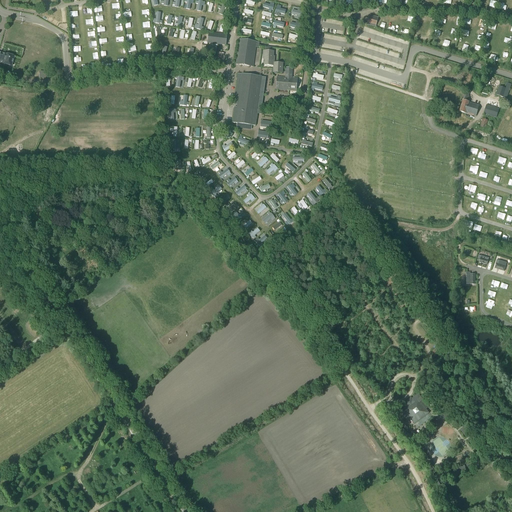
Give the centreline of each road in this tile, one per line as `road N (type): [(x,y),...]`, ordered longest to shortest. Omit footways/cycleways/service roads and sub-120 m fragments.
road 1 (track): [(429,511),(332,363),(181,182),(166,172),(0,170)]
road 2 (unclassified): [(184,511),(0,225)]
road 3 (track): [(258,270),(328,211),(442,230),(455,223),(461,139)]
